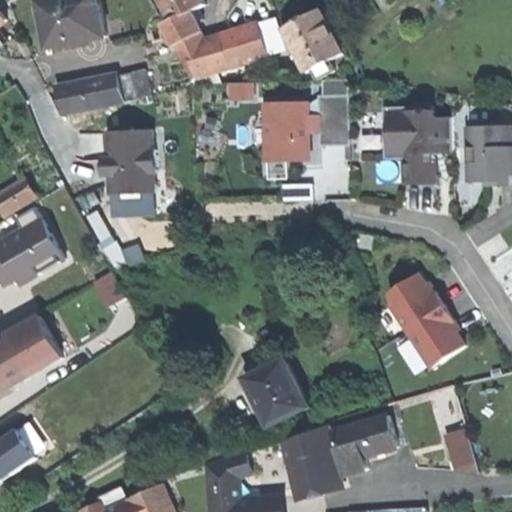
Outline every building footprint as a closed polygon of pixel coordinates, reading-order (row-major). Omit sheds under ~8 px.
[(47,30),(50,49),(107,38),(99,0),(53,0),(41,2),(47,30)] [(161,0),(173,22),(193,12),(198,9),(207,5),(204,0),(161,0)] [(204,21),(198,9),(193,12),(198,23),(204,21)] [(301,20),(284,28),(308,73),(313,69),(331,60),(344,53),(321,9),(301,20)] [(193,78),(199,76),(190,45),(206,40),(198,23),(193,12),(173,22),(166,25),(193,78)] [(261,23),(237,30),(247,61),(271,54),(261,23)] [(237,30),(223,34),(233,66),(247,61),(237,30)] [(206,40),(216,71),(233,66),(223,34),(206,40)] [(199,76),(216,71),(206,40),(190,45),(199,76)] [(336,70),(331,60),(313,69),(319,79),(336,70)] [(151,71),(140,74),(145,97),(156,95),(151,71)] [(140,74),(120,78),(126,102),(145,97),(140,74)] [(61,100),(65,115),(126,102),(120,78),(119,75),(59,88),(61,100)] [(261,93),(260,80),(235,81),(236,95),(261,93)] [(309,104),(266,106),(268,161),(287,160),(310,160),(309,132),(320,132),(320,147),(351,147),(350,96),(319,96),(320,118),(309,118),(309,104)] [(385,112),(385,136),(398,136),(398,154),(405,154),(406,184),(418,184),(436,184),(435,141),(442,141),(443,153),(452,153),(452,118),(434,119),(434,107),(389,108),(389,112),(385,112)] [(479,128),(468,139),(470,183),(487,182),(487,186),(502,186),(511,186),(511,175),(511,174),(511,132),(511,126),(479,128)] [(151,134),(109,136),(110,151),(111,162),(104,163),(105,177),(111,177),(113,196),(155,194),(154,174),(157,174),(155,153),(152,153),(151,134)] [(386,154),(398,154),(398,136),(385,136),(386,154)] [(0,193),(0,207),(5,217),(38,197),(27,178),(0,193)] [(156,215),(155,194),(113,196),(114,218),(156,215)] [(43,205),(23,215),(29,227),(50,217),(43,205)] [(29,227),(0,241),(0,253),(12,277),(16,286),(77,255),(56,213),(50,217),(29,227)] [(0,283),(12,277),(0,253),(0,283)] [(99,279),(113,306),(134,295),(119,268),(99,279)] [(420,275),(390,294),(393,306),(433,368),(466,347),(451,324),(455,321),(447,308),(437,293),(433,295),(420,275)] [(0,380),(5,390),(65,358),(42,316),(0,339),(0,380)] [(287,359),(248,379),(260,403),(272,426),(311,406),(287,359)] [(333,431),(347,475),(369,469),(365,457),(385,451),(400,446),(391,414),(341,429),(341,427),(335,429),(336,431),(333,431)] [(25,424),(0,440),(0,482),(45,453),(25,424)] [(327,427),(286,443),(298,493),(333,483),(328,465),(338,462),(327,427)] [(447,436),(456,470),(481,471),(478,459),(468,429),(447,436)] [(211,465),(213,511),(279,511),(278,496),(235,499),(234,479),(253,473),(251,452),(211,465)] [(335,492),(333,483),(298,493),(301,501),(335,492)] [(174,511),(164,486),(135,498),(141,511),(174,511)] [(84,511),(103,511),(128,502),(122,489),(100,499),(102,503),(84,511)] [(141,511),(135,498),(128,502),(132,511),(141,511)] [(103,511),(132,511),(128,502),(103,511)]
